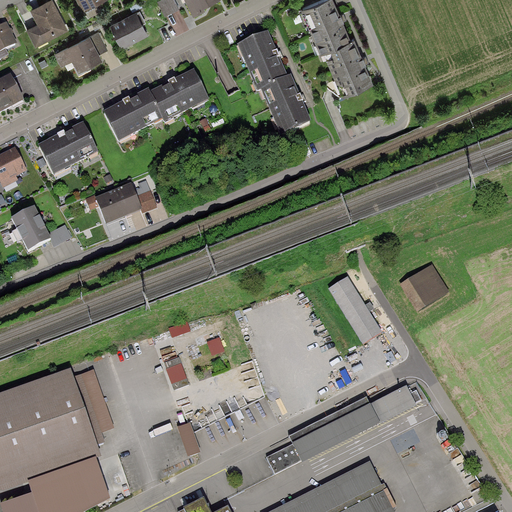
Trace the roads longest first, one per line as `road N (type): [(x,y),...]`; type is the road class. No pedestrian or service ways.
road 1 (residential): [(353,0),(400,111),(392,129),(0,289)]
road 2 (residential): [(419,362),(119,511)]
road 3 (residential): [(0,135),(269,0)]
road 4 (residential): [(511,510),(419,362)]
road 5 (residential): [(419,362),(356,248)]
